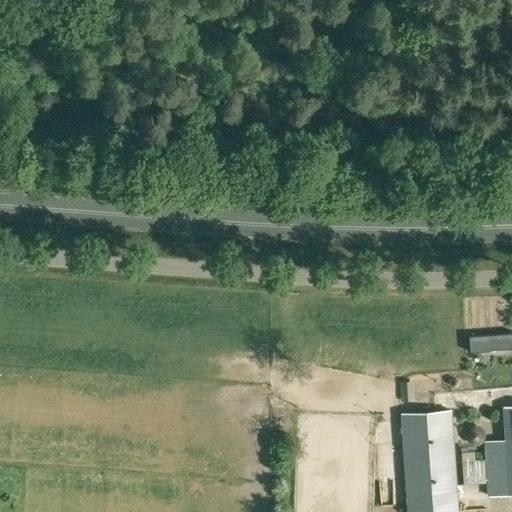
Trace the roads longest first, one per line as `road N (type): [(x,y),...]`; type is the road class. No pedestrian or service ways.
road 1 (unclassified): [(511,274),(335,278),(0,255)]
road 2 (primary): [(0,210),(359,231),(511,225)]
